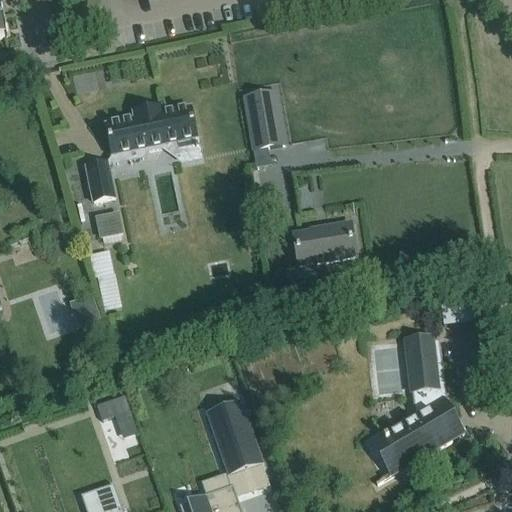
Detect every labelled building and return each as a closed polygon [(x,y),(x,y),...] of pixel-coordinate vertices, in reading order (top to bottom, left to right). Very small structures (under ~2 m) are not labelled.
[(276,96),(245,101),(254,153),(285,148),(276,96)] [(135,122),(106,128),(112,158),(143,152),(149,154),(166,150),(170,146),(171,146),(197,141),(191,110),(165,116),(162,116),(161,110),(133,116),(135,122)] [(86,169),(93,205),(115,200),(108,165),(86,169)] [(100,240),(122,236),(118,216),(97,221),(100,240)] [(312,235),(294,238),(299,269),(356,260),(351,226),(311,233),(312,235)] [(452,443),(459,438),(447,417),(448,417),(439,343),(412,346),(417,391),(422,391),(423,399),(421,399),(422,405),(424,405),(426,417),(384,442),(385,442),(377,447),(395,477),(452,444),(452,443)] [(125,399),(97,409),(102,423),(130,414),(125,399)] [(241,404),(206,416),(229,480),(264,468),(241,404)] [(122,511),(114,487),(81,499),(85,511),(122,511)] [(241,511),(234,489),(187,505),(189,511),(241,511)]
